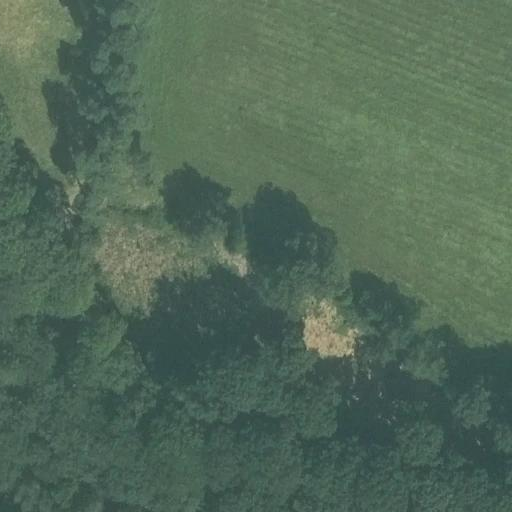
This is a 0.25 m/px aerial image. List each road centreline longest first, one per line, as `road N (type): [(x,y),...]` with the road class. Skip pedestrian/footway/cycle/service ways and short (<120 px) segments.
road 1 (unclassified): [(201,511),(0,183)]
road 2 (track): [(168,458),(405,466),(511,485)]
